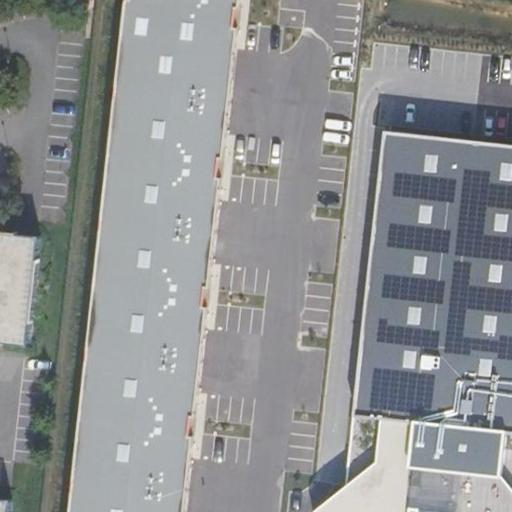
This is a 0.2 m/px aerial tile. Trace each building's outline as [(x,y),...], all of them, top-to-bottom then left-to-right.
[(171,511),(222,0),(127,0),(69,511),(171,511)] [(511,387),(511,214),(460,208),(439,381),(393,375),(387,418),(357,413),(349,486),(317,511),(511,511),(511,429),(506,429),(511,387)] [(0,344),(27,348),(39,236),(0,230),(0,344)] [(408,340),(438,342),(440,314),(410,312),(408,340)] [(270,445),(300,451),(315,366),(285,361),(270,445)] [(0,511),(13,511),(14,501),(0,499),(0,511)]
